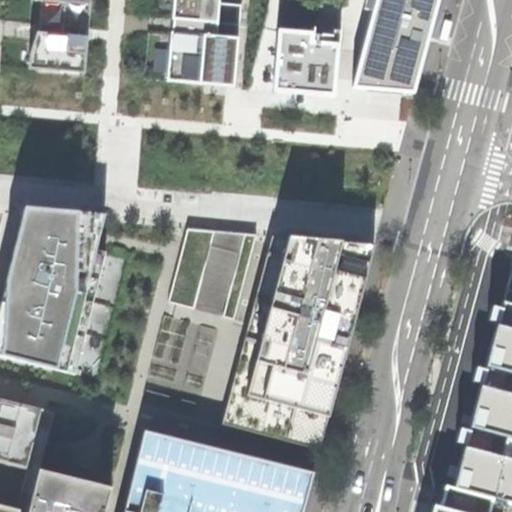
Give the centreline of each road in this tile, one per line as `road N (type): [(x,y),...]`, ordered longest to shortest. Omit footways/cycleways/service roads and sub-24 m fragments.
road 1 (tertiary): [(439,219),(361,511)]
road 2 (residential): [(439,219),(217,201)]
road 3 (residential): [(100,191),(116,0)]
road 4 (tertiary): [(499,0),(449,182)]
